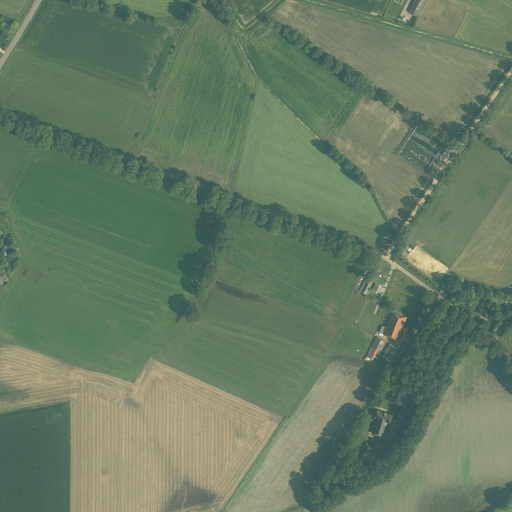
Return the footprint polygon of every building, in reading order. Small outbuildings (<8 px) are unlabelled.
[(418,16),(425,0),(413,0),(411,6),(408,11),(418,16)] [(4,246),(0,254),(0,264),(1,265),(5,257),(7,258),(11,249),(4,246)] [(403,260),(408,255),(403,249),(398,254),(403,260)] [(12,269),(19,252),(14,250),(10,261),(8,261),(5,266),(12,269)] [(359,290),(366,293),(373,282),(367,279),(366,281),(364,280),(359,290)] [(375,282),(371,289),(377,292),(380,285),(375,282)] [(392,312),(388,321),(383,334),(403,342),(408,329),(403,327),(406,317),(392,312)] [(380,350),(384,341),(376,337),(372,346),(365,359),(371,363),(378,349),(380,350)] [(382,355),(383,356),(392,361),(399,349),(389,343),(382,355)] [(391,361),(383,356),(381,359),(389,364),(391,361)] [(410,404),(408,408),(406,406),(403,412),(411,416),(415,406),(410,404)] [(375,416),(373,423),(371,432),(391,440),(396,426),(388,424),(389,421),(392,414),(377,409),(375,416)] [(365,441),(356,453),(371,463),(379,450),(365,441)]
